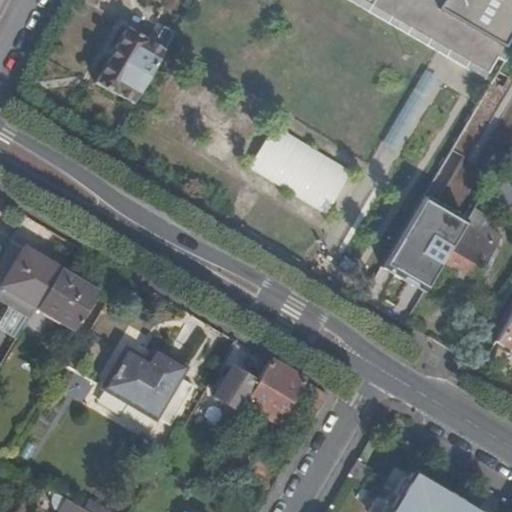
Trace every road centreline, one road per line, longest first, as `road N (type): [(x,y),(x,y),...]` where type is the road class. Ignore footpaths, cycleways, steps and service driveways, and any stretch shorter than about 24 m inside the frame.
road 1 (secondary): [(377,367),(336,329),(0,124)]
road 2 (secondary): [(0,162),(325,349),(377,367)]
road 3 (residential): [(291,511),(377,367)]
road 4 (secondary): [(377,367),(510,446)]
